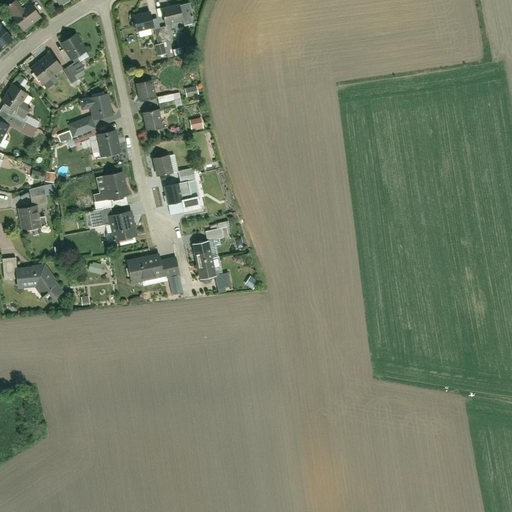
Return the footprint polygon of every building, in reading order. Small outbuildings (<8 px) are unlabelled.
[(16,35),(39,19),(28,3),(20,8),(16,3),(4,11),(8,18),(6,20),(16,35)] [(179,6),(158,11),(163,26),(183,22),(179,6)] [(151,13),(129,18),(134,33),(155,28),(151,13)] [(0,50),(11,40),(0,29),(0,50)] [(75,36),(59,45),(69,62),(85,54),(75,36)] [(63,69),(49,53),(28,71),(42,86),(63,69)] [(150,81),(134,84),(138,103),(154,100),(150,81)] [(27,94),(13,85),(0,104),(14,113),(27,94)] [(86,98),(90,120),(111,117),(107,95),(86,98)] [(155,111),(139,114),(144,132),(159,129),(155,111)] [(114,133),(95,136),(100,159),(119,155),(114,133)] [(166,156),(150,159),(154,177),(170,174),(166,156)] [(121,174),(101,178),(106,200),(125,196),(121,174)] [(176,186),(160,189),(164,207),(180,203),(176,186)] [(35,208),(16,211),(20,232),(39,229),(35,208)] [(134,238),(128,213),(106,217),(112,242),(134,238)] [(208,242),(190,245),(197,281),(215,277),(208,242)] [(125,263),(129,285),(178,275),(175,261),(160,264),(159,257),(125,263)] [(44,304),(60,292),(44,266),(14,269),(15,291),(33,289),(44,304)]
